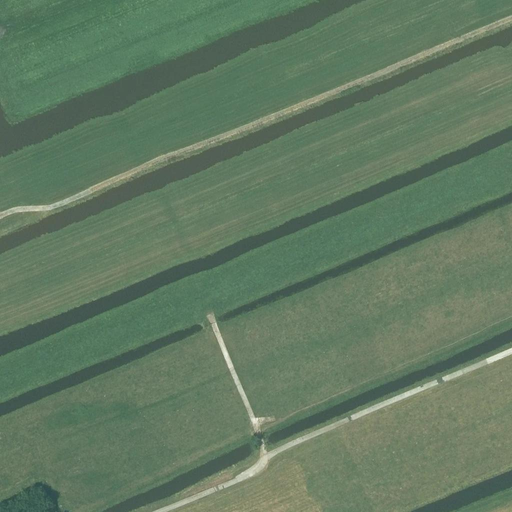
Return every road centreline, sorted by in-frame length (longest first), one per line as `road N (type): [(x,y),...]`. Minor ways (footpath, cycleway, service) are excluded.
road 1 (track): [(0,216),(52,208),(511,19)]
road 2 (track): [(511,352),(276,451),(258,470),(163,511)]
road 3 (track): [(264,461),(213,325)]
